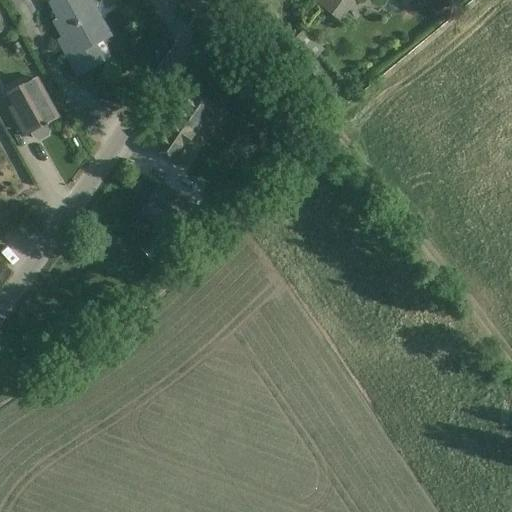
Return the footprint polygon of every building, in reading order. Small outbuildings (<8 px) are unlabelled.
[(90,0),(57,0),(51,4),(60,20),(55,23),(64,39),(59,41),(79,76),(96,66),(87,50),(111,37),(90,0)] [(353,0),(322,0),(319,5),(334,15),(344,0),(352,0),(353,0)] [(315,61),(324,51),(310,37),(304,32),(290,46),(310,66),(315,61)] [(330,81),(319,67),(309,75),(321,89),(330,81)] [(49,131),(46,126),(59,119),(37,79),(9,95),(16,107),(10,110),(18,124),(24,121),(31,134),(32,134),(35,139),(39,141),(49,136),(49,131)] [(206,138),(218,119),(210,113),(213,108),(195,96),(177,122),(174,120),(166,132),(169,134),(158,150),(175,162),(197,132),(206,138)] [(191,208),(162,188),(150,206),(178,226),(191,208)]
